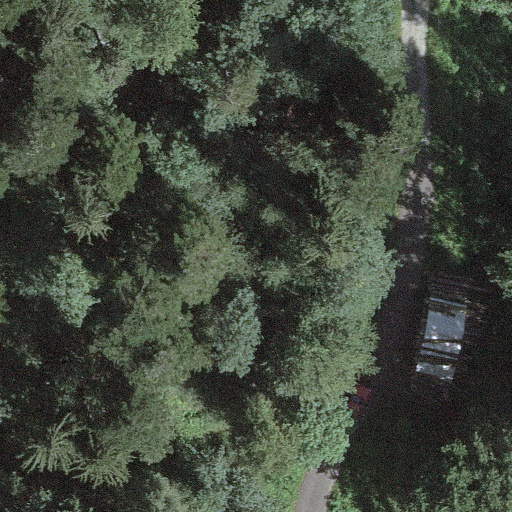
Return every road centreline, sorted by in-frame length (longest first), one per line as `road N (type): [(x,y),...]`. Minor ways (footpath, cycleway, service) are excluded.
road 1 (track): [(418,0),(406,188),(314,511)]
road 2 (track): [(0,151),(123,82),(190,0)]
